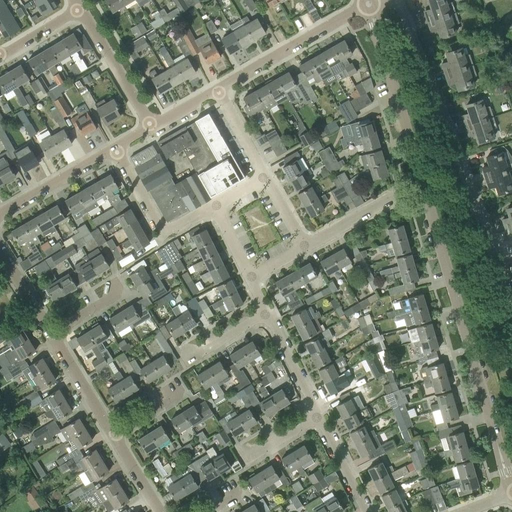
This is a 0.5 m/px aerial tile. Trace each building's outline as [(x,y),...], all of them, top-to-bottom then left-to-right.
[(53,0),(40,0),(35,3),(43,15),(57,7),(53,0)] [(124,6),(119,0),(104,0),(113,13),(124,6)] [(196,4),(193,0),(172,0),(181,13),(196,4)] [(243,0),(244,1),(250,11),(257,7),(252,0),(243,0)] [(301,0),(308,12),(314,8),(309,0),(301,0)] [(424,12),(427,22),(455,13),(452,2),(446,4),(444,0),(431,0),(428,1),(431,10),(424,12)] [(0,7),(0,24),(12,17),(5,5),(0,7)] [(163,9),(157,12),(163,21),(168,18),(163,9)] [(163,21),(157,12),(152,15),(158,24),(163,21)] [(455,13),(427,22),(431,32),(437,29),(440,38),(455,33),(452,25),(458,23),(455,13)] [(241,19),(245,26),(253,40),(264,33),(256,19),(250,23),(246,16),(241,19)] [(12,17),(0,24),(0,30),(5,38),(19,29),(12,17)] [(205,24),(211,34),(217,31),(211,20),(205,24)] [(141,22),(135,25),(141,34),(146,31),(141,22)] [(141,34),(135,25),(130,29),(135,37),(141,34)] [(245,26),(233,33),(241,47),(253,40),(245,26)] [(183,41),(189,51),(192,56),(200,51),(207,64),(220,57),(210,39),(205,42),(198,46),(188,28),(179,33),(180,34),(178,35),(179,37),(182,42),(183,41)] [(147,35),(150,40),(157,36),(154,31),(147,35)] [(73,33),(61,40),(70,55),(75,63),(80,72),(83,70),(78,63),(81,61),(78,56),(78,55),(76,51),(81,48),(84,53),(91,49),(82,34),(76,38),(73,33)] [(241,47),(233,33),(221,40),(229,53),(241,47)] [(184,54),(189,51),(183,41),(182,42),(179,37),(175,40),(184,54)] [(61,40),(50,47),(59,61),(70,55),(61,40)] [(344,41),(332,47),(348,75),(349,76),(356,72),(351,63),(349,65),(345,58),(352,54),(344,41)] [(126,48),(133,60),(139,56),(132,44),(126,48)] [(39,53),(48,68),(53,76),(53,77),(58,86),(64,82),(63,81),(60,75),(59,73),(54,64),(59,61),(50,47),(39,53)] [(332,47),(321,54),(334,75),(342,70),(345,77),(348,75),(332,47)] [(442,64),(445,74),(472,65),(469,55),(463,57),(460,49),(446,54),(449,62),(442,64)] [(170,69),(164,72),(172,86),(183,80),(175,66),(172,60),(167,52),(161,55),(170,69)] [(36,75),(48,68),(39,53),(28,60),(36,75)] [(334,75),(321,54),(310,60),(322,80),(322,82),(334,75)] [(187,59),(175,66),(183,80),(195,73),(187,59)] [(322,80),(310,60),(305,63),(304,61),(298,64),(299,66),(304,75),(306,80),(312,76),(316,83),(322,80)] [(75,75),(80,72),(75,63),(70,67),(75,75)] [(20,65),(9,72),(17,86),(18,86),(29,80),(20,65)] [(472,65),(445,74),(448,84),(455,82),(458,90),(473,86),(470,78),(476,76),(472,65)] [(172,86),(164,72),(158,76),(154,70),(148,73),(160,93),(172,86)] [(17,86),(9,72),(0,76),(0,83),(6,93),(12,89),(24,109),(29,106),(24,97),(18,86),(17,86)] [(297,88),(296,86),(288,72),(277,79),(285,92),(288,98),(291,103),(296,99),(291,91),(297,88)] [(88,75),(82,79),(85,84),(91,80),(88,75)] [(35,81),(41,91),(44,95),(49,91),(41,77),(35,81)] [(354,86),(359,96),(365,92),(366,93),(373,89),(370,78),(369,78),(354,86)] [(288,98),(285,92),(277,79),(272,82),(271,80),(265,83),(266,85),(277,105),(288,98)] [(36,94),(41,91),(35,81),(30,84),(36,94)] [(307,82),(302,85),(311,100),(316,97),(307,82)] [(266,85),(255,92),(262,105),(266,111),(277,105),(266,85)] [(311,100),(302,85),(297,88),(306,103),(311,100)] [(82,95),(90,109),(96,105),(88,91),(82,95)] [(262,105),(255,92),(243,98),(247,105),(243,107),(249,117),(259,111),(258,108),(262,105)] [(365,92),(359,96),(349,102),(355,112),(363,108),(371,103),(366,93),(365,92)] [(29,94),(24,97),(29,106),(34,103),(29,94)] [(56,109),(62,118),(71,113),(61,96),(52,102),(56,109)] [(97,109),(101,116),(106,124),(120,116),(115,109),(118,108),(113,100),(97,109)] [(462,116),(465,126),(493,117),(489,107),(483,109),(480,101),(475,102),(466,105),(469,114),(462,116)] [(56,109),(50,113),(55,123),(56,122),(63,119),(62,118),(56,109)] [(341,113),(346,123),(356,118),(352,112),(351,113),(349,109),(341,113)] [(24,127),(30,138),(36,134),(23,110),(16,114),(24,127)] [(86,111),(70,120),(75,128),(78,126),(82,135),(90,130),(91,133),(95,130),(94,128),(95,127),(86,111)] [(203,116),(194,121),(195,123),(196,124),(209,146),(218,162),(218,163),(197,175),(210,197),(216,194),(213,190),(214,189),(216,193),(219,192),(231,186),(230,185),(234,183),(234,184),(240,180),(237,175),(242,173),(221,136),(216,138),(215,135),(219,132),(211,118),(206,120),(203,116)] [(493,117),(465,126),(469,136),(475,134),(478,142),(493,137),(490,129),(496,128),(493,117)] [(270,119),(260,123),(262,129),(267,127),(268,130),(273,129),(270,119)] [(326,125),(330,133),(339,128),(335,120),(326,125)] [(357,125),(361,138),(376,134),(372,121),(357,125)] [(317,127),(322,137),(329,132),(324,123),(317,127)] [(190,127),(170,138),(177,151),(182,148),(197,174),(218,162),(209,146),(196,124),(191,128),(190,127)] [(63,130),(51,137),(59,151),(71,144),(63,130)] [(264,136),(267,141),(277,135),(274,130),(264,136)] [(258,131),(252,134),(256,140),(261,136),(258,131)] [(299,137),(304,147),(313,143),(307,132),(299,137)] [(376,134),(361,138),(353,140),(355,146),(363,144),(365,151),(379,146),(376,134)] [(0,139),(7,151),(13,147),(6,135),(0,139)] [(267,141),(270,146),(280,141),(277,135),(267,141)] [(59,151),(51,137),(40,143),(48,158),(59,151)] [(270,146),(273,152),(283,146),(280,141),(270,146)] [(318,141),(313,144),(317,151),(322,148),(318,141)] [(283,146),(273,152),(276,157),(286,151),(283,146)] [(160,169),(164,166),(153,148),(150,150),(148,147),(130,157),(148,189),(153,186),(155,189),(167,182),(160,169)] [(328,147),(323,150),(327,158),(333,155),(328,147)] [(489,166),(482,168),(486,178),(511,169),(511,166),(510,159),(504,161),(501,152),(499,147),(489,150),(491,156),(486,157),(489,166)] [(318,153),(322,161),(327,158),(323,150),(318,153)] [(361,169),(362,171),(365,168),(384,163),(380,150),(366,154),(366,155),(360,156),(364,169),(361,169)] [(0,157),(1,159),(0,158),(0,177),(3,183),(15,176),(9,166),(14,163),(7,151),(0,154),(0,157)] [(17,159),(24,171),(38,163),(31,151),(17,159)] [(282,168),(289,179),(303,172),(296,161),(298,160),(299,156),(296,151),(284,159),(287,165),(282,168)] [(333,155),(327,158),(335,171),(345,165),(342,160),(337,162),(333,155)] [(327,158),(322,161),(310,167),(313,171),(324,165),(329,174),(335,171),(327,158)] [(362,171),(355,176),(358,181),(363,177),(365,180),(369,181),(374,180),(388,175),(384,163),(365,168),(362,171)] [(303,172),(289,179),(295,191),(309,183),(305,177),(311,173),(308,169),(303,172)] [(511,169),(486,178),(489,188),(495,186),(498,194),(508,191),(511,189),(511,185),(511,182),(511,181),(511,169)] [(343,173),(338,176),(342,184),(348,181),(343,173)] [(110,174),(99,181),(106,194),(109,199),(114,196),(111,191),(118,188),(110,174)] [(332,179),(337,187),(342,184),(338,176),(332,179)] [(99,181),(87,187),(95,201),(106,194),(99,181)] [(353,190),(348,181),(342,184),(351,199),(356,196),(353,190)] [(342,184),(337,187),(330,191),(337,203),(343,199),(347,205),(352,202),(342,184)] [(154,199),(165,219),(175,213),(177,216),(200,203),(191,188),(181,194),(176,186),(154,199)] [(87,187),(76,194),(84,207),(87,213),(98,206),(95,201),(87,187)] [(297,194),(304,206),(317,198),(311,187),(297,194)] [(84,207),(76,194),(65,200),(72,214),(73,213),(76,219),(87,213),(84,207)] [(317,198),(304,206),(310,217),(324,210),(320,204),(327,200),(324,194),(317,198)] [(112,206),(113,208),(114,207),(117,214),(129,207),(124,199),(112,206)] [(57,205),(45,212),(53,225),(64,218),(57,205)] [(114,207),(113,208),(103,214),(106,220),(117,214),(114,207)] [(503,220),(506,230),(511,227),(511,207),(506,209),(509,218),(503,220)] [(120,222),(123,228),(136,220),(130,209),(99,226),(102,231),(110,227),(110,228),(120,222)] [(45,212),(34,218),(42,231),(44,236),(50,233),(51,234),(56,231),(53,225),(45,212)] [(92,221),(95,227),(106,220),(103,214),(91,220),(92,221)] [(34,218),(22,225),(35,246),(40,243),(36,235),(42,231),(34,218)] [(123,228),(129,239),(143,231),(136,220),(123,228)] [(79,232),(82,237),(96,228),(95,227),(92,221),(85,225),(85,224),(77,229),(78,232),(79,232)] [(35,246),(22,225),(12,231),(19,245),(25,241),(33,254),(27,257),(32,266),(43,259),(35,246)] [(387,230),(391,242),(406,238),(402,225),(387,230)] [(211,241),(205,229),(200,232),(198,227),(188,232),(190,237),(192,237),(197,248),(211,241)] [(98,247),(105,242),(106,242),(105,242),(98,229),(97,229),(96,228),(82,237),(85,243),(93,238),(98,247)] [(143,231),(129,239),(122,243),(125,249),(132,245),(136,251),(149,243),(143,231)] [(74,242),(82,237),(79,232),(78,232),(70,237),(74,242)] [(105,242),(110,250),(116,247),(111,238),(106,242),(105,242)] [(406,238),(391,242),(377,246),(379,252),(385,250),(387,257),(410,251),(406,238)] [(181,257),(173,244),(172,241),(164,246),(164,247),(170,256),(174,264),(179,260),(179,259),(181,257)] [(197,248),(203,260),(217,253),(211,241),(197,248)] [(58,242),(51,247),(54,252),(62,247),(58,242)] [(65,258),(76,251),(71,244),(60,250),(64,256),(65,258)] [(349,247),(353,255),(360,253),(355,244),(349,247)] [(54,252),(51,247),(43,251),(46,257),(54,252)] [(116,247),(110,250),(115,259),(115,258),(121,269),(133,261),(129,254),(123,258),(116,247)] [(167,269),(169,267),(174,264),(170,256),(164,247),(159,250),(157,251),(165,264),(167,268),(167,269)] [(97,248),(87,255),(90,260),(89,261),(98,274),(109,267),(97,248)] [(343,249),(331,255),(339,269),(350,262),(343,249)] [(64,256),(60,250),(50,256),(55,264),(65,258),(64,256)] [(207,267),(209,271),(223,264),(217,253),(203,260),(192,266),(195,272),(195,273),(207,267)] [(353,255),(361,268),(367,266),(360,253),(353,255)] [(90,260),(87,255),(81,259),(82,261),(74,266),(77,272),(80,270),(86,281),(87,280),(88,282),(94,279),(93,277),(98,274),(89,261),(90,260)] [(339,269),(331,255),(320,262),(327,275),(333,272),(336,279),(342,276),(339,269)] [(390,268),(392,274),(414,267),(411,255),(396,259),(398,266),(390,268)] [(65,294),(57,281),(44,260),(33,267),(38,275),(45,271),(47,274),(46,275),(51,284),(39,292),(44,300),(50,296),(54,301),(65,294)] [(179,260),(174,264),(178,271),(184,267),(179,260)] [(309,263),(298,269),(305,283),(317,276),(309,263)] [(169,267),(174,274),(178,271),(174,264),(169,267)] [(223,264),(209,271),(215,283),(229,276),(223,264)] [(365,274),(369,282),(374,279),(381,277),(379,272),(372,274),(367,266),(361,268),(365,274)] [(130,275),(136,286),(150,278),(143,267),(130,275)] [(401,277),(403,284),(418,280),(418,279),(420,278),(418,272),(416,273),(414,267),(392,274),(387,275),(389,281),(401,277)] [(298,269),(286,276),(294,289),(305,283),(298,269)] [(181,275),(186,283),(191,280),(187,272),(181,275)] [(68,274),(57,281),(65,294),(70,291),(71,292),(76,289),(75,287),(76,287),(68,274)] [(150,278),(136,286),(143,298),(157,290),(153,284),(160,280),(157,275),(150,279),(150,278)] [(294,289),(286,276),(275,282),(283,296),(288,292),(293,302),(287,305),(290,311),(302,305),(294,289)] [(374,279),(369,282),(373,290),(379,287),(374,279)] [(191,280),(186,283),(190,291),(196,287),(191,280)] [(217,287),(223,298),(236,292),(231,280),(217,287)] [(321,291),(312,296),(315,301),(332,293),(327,283),(319,287),(321,291)] [(405,291),(403,284),(391,288),(388,289),(390,296),(405,291)] [(167,302),(174,298),(170,292),(166,294),(163,296),(167,302)] [(236,292),(223,298),(215,302),(218,307),(225,304),(228,310),(242,303),(236,292)] [(401,308),(403,314),(404,313),(426,307),(422,294),(407,299),(409,305),(401,308)] [(163,296),(156,301),(159,307),(167,302),(163,296)] [(315,301),(312,296),(305,299),(308,305),(315,301)] [(204,313),(202,310),(197,302),(195,298),(187,302),(196,317),(204,313)] [(203,299),(197,302),(202,310),(207,307),(203,299)] [(339,307),(335,299),(329,302),(334,310),(339,307)] [(366,299),(358,303),(361,308),(369,304),(366,299)] [(361,308),(358,303),(350,308),(353,313),(361,308)] [(132,305),(120,312),(128,325),(131,329),(151,317),(146,308),(137,313),(132,305)] [(172,309),(176,317),(185,331),(196,324),(185,306),(183,306),(178,309),(177,306),(172,309)] [(321,316),(318,311),(314,313),(311,306),(291,316),(297,328),(311,321),(321,316)] [(202,310),(204,313),(207,318),(212,315),(207,307),(202,310)] [(339,307),(334,310),(338,318),(344,315),(339,307)] [(404,313),(403,314),(395,316),(396,318),(398,320),(404,318),(406,326),(430,320),(426,307),(404,313)] [(128,325),(120,312),(109,318),(117,332),(128,325)] [(373,312),(363,316),(366,325),(372,323),(376,321),(373,312)] [(357,319),(360,327),(366,325),(363,316),(357,319)] [(176,317),(165,324),(174,338),(185,331),(176,317)] [(311,321),(297,328),(302,340),(316,333),(311,321)] [(107,338),(99,325),(98,325),(97,323),(91,327),(93,329),(88,332),(101,353),(106,350),(101,342),(107,338)] [(372,323),(366,325),(369,333),(375,331),(372,323)] [(416,328),(420,340),(435,336),(431,323),(416,328)] [(366,325),(360,327),(363,336),(369,333),(366,325)] [(5,355),(15,349),(15,348),(28,340),(22,329),(9,337),(5,330),(0,333),(0,343),(5,340),(9,346),(1,350),(5,355)] [(91,362),(96,370),(107,363),(101,353),(88,332),(77,338),(85,352),(91,348),(97,359),(91,362)] [(160,332),(154,335),(159,342),(157,343),(164,354),(171,350),(160,332)] [(438,349),(435,336),(420,340),(413,342),(417,355),(438,349)] [(310,355),(324,349),(330,346),(327,340),(321,343),(318,337),(305,344),(310,355)] [(15,348),(15,349),(21,359),(35,351),(28,340),(15,348)] [(118,344),(120,349),(120,348),(123,353),(124,354),(132,350),(128,344),(126,345),(124,340),(118,344)] [(252,341),(240,348),(249,361),(248,361),(251,366),(255,364),(252,359),(260,354),(252,341)] [(380,341),(373,344),(377,352),(383,350),(380,341)] [(368,346),(371,354),(377,352),(373,344),(368,346)] [(113,353),(115,358),(123,353),(120,348),(120,349),(113,353)] [(229,366),(240,384),(243,389),(248,385),(249,386),(251,384),(242,370),(240,372),(237,368),(248,361),(249,361),(240,348),(229,355),(234,363),(229,366)] [(324,349),(310,355),(316,367),(330,360),(324,349)] [(383,350),(377,352),(377,353),(380,361),(386,358),(383,350)] [(122,363),(129,376),(130,375),(135,372),(129,363),(124,354),(123,353),(115,358),(119,364),(122,363)] [(377,353),(365,359),(375,378),(385,374),(380,361),(377,353)] [(151,362),(159,375),(171,368),(162,355),(151,362)] [(28,374),(32,379),(48,369),(42,358),(28,367),(26,363),(20,366),(20,365),(10,372),(12,376),(13,376),(13,378),(23,372),(25,376),(28,374)] [(7,366),(10,372),(20,365),(17,360),(7,366)] [(129,363),(135,372),(140,380),(145,377),(148,382),(159,375),(151,362),(140,369),(134,360),(129,363)] [(219,361),(208,368),(216,382),(227,375),(219,361)] [(338,376),(346,371),(343,366),(339,369),(335,362),(318,371),(324,383),(338,376)] [(107,363),(96,370),(100,378),(105,375),(105,373),(111,370),(107,363)] [(446,376),(444,370),(446,370),(444,363),(443,364),(442,363),(428,367),(427,366),(422,368),(419,370),(419,373),(420,378),(422,377),(423,382),(431,380),(446,376)] [(260,368),(265,375),(270,372),(266,364),(260,368)] [(216,382),(208,368),(197,375),(205,388),(211,385),(216,393),(221,390),(216,382)] [(22,407),(28,403),(28,402),(39,396),(36,391),(55,380),(48,369),(32,379),(35,385),(32,387),(34,391),(25,397),(19,401),(22,407)] [(349,385),(345,377),(351,374),(348,369),(346,371),(338,376),(324,383),(330,394),(349,385)] [(10,372),(3,376),(6,381),(13,376),(12,376),(10,372)] [(114,375),(118,382),(119,382),(127,395),(138,389),(130,375),(129,376),(124,379),(119,372),(114,375)] [(270,372),(265,375),(265,376),(258,380),(263,388),(270,383),(276,380),(270,372)] [(446,376),(423,382),(425,388),(433,386),(435,393),(450,388),(446,376)] [(395,381),(389,384),(392,392),(398,390),(395,381)] [(119,382),(118,382),(107,389),(115,402),(127,395),(119,382)] [(232,389),(235,394),(243,389),(240,384),(232,389)] [(248,385),(243,389),(254,406),(259,403),(252,391),(254,390),(251,384),(249,386),(248,385)] [(383,386),(386,394),(392,392),(389,384),(383,386)] [(241,398),(247,410),(248,409),(254,406),(243,389),(235,394),(238,400),(241,398)] [(259,403),(267,416),(278,409),(270,396),(266,389),(261,392),(265,399),(259,403)] [(270,396),(278,409),(289,402),(281,389),(270,396)] [(42,405),(46,412),(65,400),(58,390),(45,398),(47,402),(42,405)] [(398,390),(392,392),(398,407),(407,403),(405,397),(401,398),(398,390)] [(392,392),(386,394),(386,395),(382,396),(386,404),(389,403),(392,409),(398,407),(392,392)] [(431,411),(440,409),(454,405),(451,392),(436,397),(438,403),(430,406),(431,411)] [(211,398),(205,401),(210,409),(227,399),(224,394),(213,402),(211,398)] [(28,402),(28,403),(31,407),(42,401),(39,396),(28,402)] [(336,406),(342,418),(356,411),(350,399),(336,406)] [(65,400),(46,412),(44,413),(44,415),(45,416),(47,417),(48,418),(49,418),(50,418),(52,418),(56,416),(58,419),(72,411),(65,400)] [(193,405),(182,412),(190,425),(190,426),(192,428),(213,415),(210,410),(210,409),(205,401),(205,402),(205,401),(195,408),(193,405)] [(435,425),(437,431),(448,428),(445,421),(458,418),(454,405),(440,409),(443,422),(435,425)] [(356,411),(342,418),(348,430),(363,422),(362,420),(365,419),(366,421),(372,418),(366,406),(356,411)] [(247,410),(237,416),(245,429),(257,422),(248,409),(247,410)] [(405,410),(400,412),(403,420),(409,418),(405,410)] [(218,421),(223,431),(223,430),(226,435),(231,431),(234,436),(245,429),(237,416),(235,411),(218,421)] [(190,425),(182,412),(171,419),(179,432),(190,426),(190,425)] [(394,414),(397,423),(403,420),(400,412),(394,414)] [(10,414),(5,417),(9,423),(14,419),(10,414)] [(409,418),(403,420),(406,429),(412,427),(409,418)] [(67,441),(68,440),(85,430),(79,419),(60,430),(67,441)] [(32,433),(36,440),(47,433),(47,432),(56,427),(57,426),(54,420),(43,426),(32,433)] [(403,420),(397,423),(400,431),(406,429),(403,420)] [(161,425),(149,432),(158,446),(169,439),(161,425)] [(350,433),(355,445),(369,438),(375,435),(376,435),(375,435),(373,430),(367,433),(363,426),(350,433)] [(47,433),(36,440),(32,442),(35,446),(40,445),(53,440),(51,436),(59,432),(56,427),(47,432),(47,433)] [(444,438),(448,450),(466,445),(462,432),(453,435),(451,428),(448,428),(437,431),(437,432),(439,439),(444,438)] [(62,457),(65,462),(81,453),(78,449),(92,440),(85,430),(68,440),(72,446),(68,448),(71,452),(62,457)] [(223,430),(223,431),(215,435),(221,445),(229,440),(226,435),(223,430)] [(196,435),(200,443),(207,439),(202,431),(196,435)] [(158,446),(149,432),(138,439),(146,453),(158,446)] [(0,440),(3,443),(0,445),(0,451),(0,452),(9,445),(1,435),(0,436),(0,440)] [(369,438),(355,445),(361,457),(375,450),(378,448),(381,454),(394,447),(391,441),(380,446),(375,435),(369,438)] [(412,443),(415,451),(418,459),(424,457),(417,441),(412,443)] [(189,444),(181,448),(185,454),(192,449),(189,444)] [(292,452),(300,465),(303,470),(314,463),(303,445),(292,452)] [(466,445),(448,450),(443,452),(444,457),(453,455),(455,462),(470,457),(466,445)] [(185,454),(181,448),(173,453),(176,459),(185,454)] [(81,467),(84,472),(104,460),(103,459),(100,454),(98,455),(95,450),(83,457),(81,453),(65,462),(65,463),(57,468),(61,473),(69,468),(72,474),(78,470),(78,469),(81,467)] [(408,453),(412,462),(418,459),(415,451),(408,453)] [(300,465),(292,452),(281,459),(289,472),(300,465)] [(222,453),(211,460),(219,474),(231,467),(222,453)] [(196,460),(191,463),(201,481),(206,478),(208,480),(219,474),(211,460),(207,454),(197,460),(196,460)] [(424,457),(418,459),(421,468),(427,466),(424,457)] [(79,496),(84,493),(94,486),(91,482),(108,472),(102,461),(104,460),(104,459),(103,459),(104,460),(84,472),(83,472),(89,481),(89,482),(81,487),(68,495),(71,500),(79,496)] [(152,462),(157,470),(162,467),(157,459),(152,462)] [(418,459),(412,462),(415,470),(421,468),(418,459)] [(456,465),(460,478),(474,474),(471,461),(456,465)] [(179,471),(175,474),(186,494),(198,487),(196,484),(201,481),(191,463),(185,467),(190,474),(183,478),(179,471)] [(368,469),(373,481),(387,474),(394,471),(391,466),(385,469),(381,463),(368,469)] [(271,465),(259,472),(271,491),(282,484),(284,487),(289,483),(279,467),(274,470),(271,465)] [(329,466),(324,469),(327,474),(332,471),(329,466)] [(387,474),(373,481),(379,493),(393,486),(390,479),(392,478),(393,480),(408,473),(404,466),(401,468),(394,471),(387,474)] [(162,467),(157,470),(161,478),(167,474),(162,467)] [(312,484),(323,477),(318,469),(307,476),(312,484)] [(271,491),(259,472),(255,475),(254,473),(248,477),(249,479),(248,479),(256,492),(262,489),(265,494),(271,491)] [(186,494),(175,474),(169,477),(173,484),(167,487),(175,500),(186,494)] [(474,474),(460,478),(446,482),(448,490),(458,487),(461,495),(470,492),(469,489),(478,486),(474,474)] [(431,476),(425,479),(429,487),(435,485),(431,476)] [(323,477),(312,484),(312,485),(317,492),(328,485),(323,477)] [(99,504),(102,502),(109,498),(122,490),(115,479),(97,490),(94,486),(84,493),(79,496),(82,502),(94,495),(99,504)] [(429,487),(425,479),(419,481),(423,489),(429,487)] [(295,495),(296,494),(303,490),(298,481),(290,486),(295,495)] [(23,493),(34,510),(44,503),(32,486),(23,493)] [(437,486),(429,489),(435,503),(443,500),(437,486)] [(435,503),(429,489),(422,492),(428,506),(435,503)] [(109,511),(129,501),(122,490),(109,498),(102,502),(107,511),(109,511)] [(405,500),(402,494),(398,496),(395,490),(381,497),(387,509),(401,502),(405,500)] [(321,499),(324,504),(328,511),(340,511),(343,510),(335,497),(334,497),(331,492),(321,499)] [(328,511),(324,504),(321,499),(320,496),(303,507),(305,510),(306,511),(328,511)] [(257,503),(262,511),(266,511),(269,511),(262,499),(257,503)] [(401,502),(387,509),(388,511),(406,511),(403,506),(407,504),(405,500),(401,502)]
